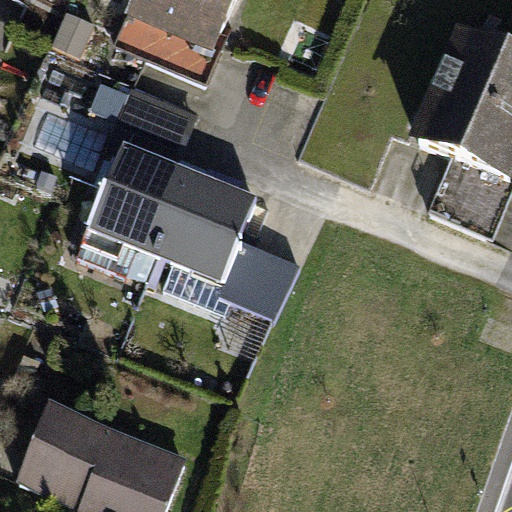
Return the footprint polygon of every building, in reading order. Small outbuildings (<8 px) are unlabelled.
[(248,0),(134,0),(127,17),(220,60),(248,0)] [(511,55),(464,36),(418,147),(511,185),(511,55)] [(258,201),(129,151),(95,238),(224,288),(258,201)] [(305,274),(253,249),(226,305),(278,330),(305,274)] [(168,511),(187,463),(54,415),(26,491),(83,511),(168,511)]
